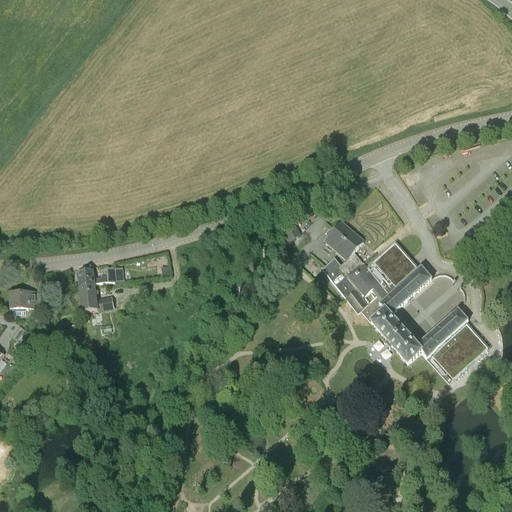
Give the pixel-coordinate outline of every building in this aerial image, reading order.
[(281,248),(289,244),(300,237),(293,222),(281,229),(282,230),(276,238),(281,248)] [(396,246),(368,270),(363,265),(355,255),(364,244),(342,225),(335,232),(326,243),(348,263),(342,268),(335,261),(323,272),(358,315),(361,313),(408,366),(421,355),(426,361),(430,357),(453,382),(488,351),(466,326),(467,324),(469,323),(462,315),(459,312),(451,318),(437,330),(418,347),(391,317),(410,301),(425,288),(432,282),(422,269),(418,272),(396,246)] [(277,250),(271,246),(267,252),(274,256),(277,250)] [(170,277),(168,268),(161,269),(163,278),(170,277)] [(102,280),(94,281),(93,272),(79,274),(81,289),(94,287),(94,286),(109,285),(116,284),(115,271),(107,271),(108,278),(101,279),(102,280)] [(94,287),(81,289),(84,315),(98,313),(98,314),(115,311),(112,298),(96,301),(94,287)] [(40,297),(34,297),(34,295),(9,295),(10,311),(34,311),(34,307),(40,307),(40,297)] [(68,333),(65,328),(53,335),(57,341),(68,333)] [(35,347),(39,342),(26,332),(22,337),(32,345),(29,348),(32,350),(35,347)] [(126,493),(120,486),(115,490),(121,497),(126,493)]
